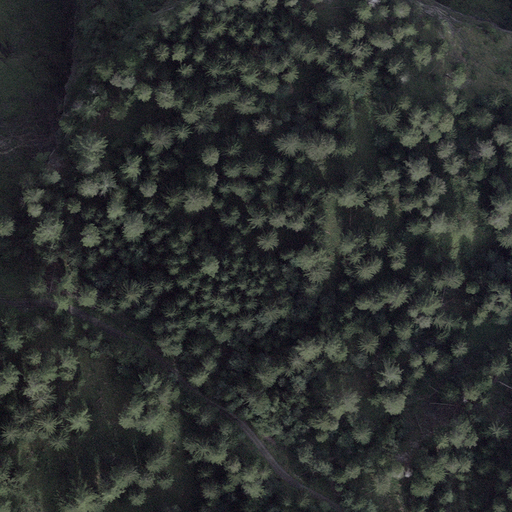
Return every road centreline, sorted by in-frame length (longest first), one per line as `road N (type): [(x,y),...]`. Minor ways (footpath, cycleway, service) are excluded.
road 1 (track): [(343,511),(281,472),(242,424),(144,349),(51,302),(0,303)]
road 2 (primary): [(511,134),(374,84),(301,44),(249,0)]
